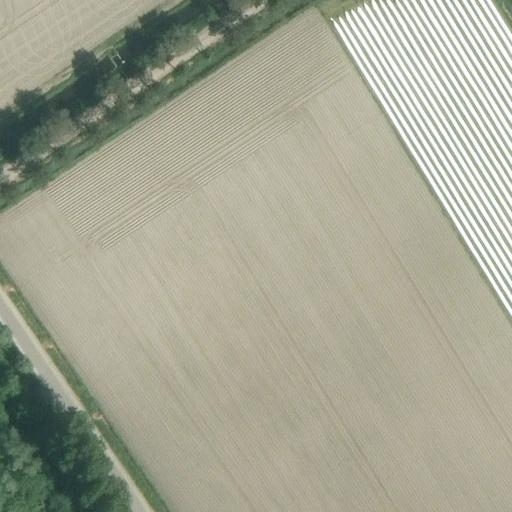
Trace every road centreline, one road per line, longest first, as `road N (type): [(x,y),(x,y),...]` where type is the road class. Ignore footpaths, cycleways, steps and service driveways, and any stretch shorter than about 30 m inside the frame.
road 1 (track): [(260,0),(0,177)]
road 2 (unclassified): [(136,511),(0,308)]
